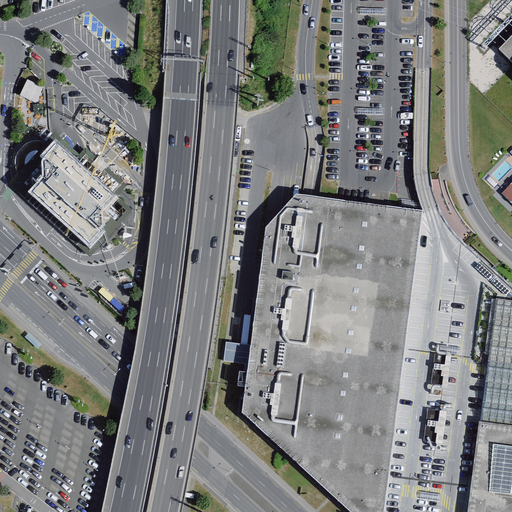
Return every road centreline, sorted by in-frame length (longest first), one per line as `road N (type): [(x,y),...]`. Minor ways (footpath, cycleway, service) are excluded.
road 1 (motorway): [(189,0),(158,333),(124,511)]
road 2 (motorway): [(163,511),(204,268),(226,0)]
road 3 (secondary): [(292,511),(21,262)]
road 4 (secondary): [(0,274),(256,511)]
road 5 (unclassified): [(511,251),(481,216),(462,172),(457,0)]
